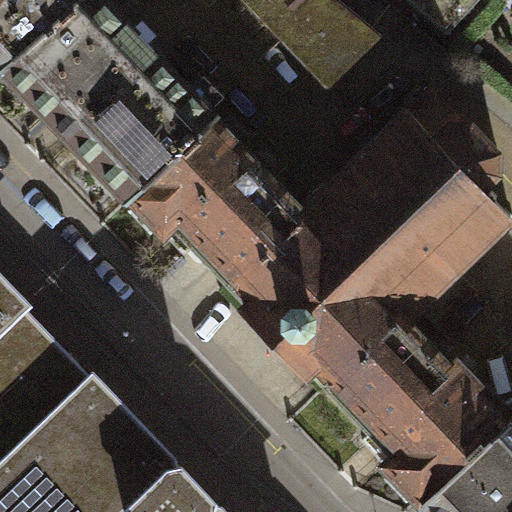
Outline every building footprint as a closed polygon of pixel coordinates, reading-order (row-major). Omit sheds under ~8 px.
[(0,0),(0,60),(5,65),(73,0),(0,0)] [(131,197),(215,117),(217,115),(107,0),(73,0),(5,65),(131,197)] [(375,36),(332,0),(254,0),(330,80),(375,36)] [(486,2),(484,0),(410,0),(448,31),(468,9),(475,15),(486,2)] [(333,186),(307,211),(231,285),(248,302),(245,305),(309,372),(312,369),(328,386),(404,313),(407,315),(432,290),(434,292),(443,283),(441,281),(467,256),(469,258),(478,250),(476,247),(503,223),(505,225),(511,217),(511,212),(486,187),(500,173),(500,153),(436,86),(412,109),(410,109),(403,115),(403,117),(377,144),(374,143),(368,149),(368,151),(342,176),(340,176),(333,183),(333,186)] [(215,117),(131,197),(185,252),(193,245),(218,271),(231,285),(307,211),(294,198),(215,117)] [(0,511),(226,511),(94,374),(91,377),(22,306),(26,303),(0,275),(0,511)] [(423,501),(509,422),(476,389),(483,382),(458,356),(452,362),(407,315),(404,313),(328,386),(393,454),(385,462),(423,501)] [(511,511),(511,418),(509,422),(423,501),(432,511),(511,511)]
